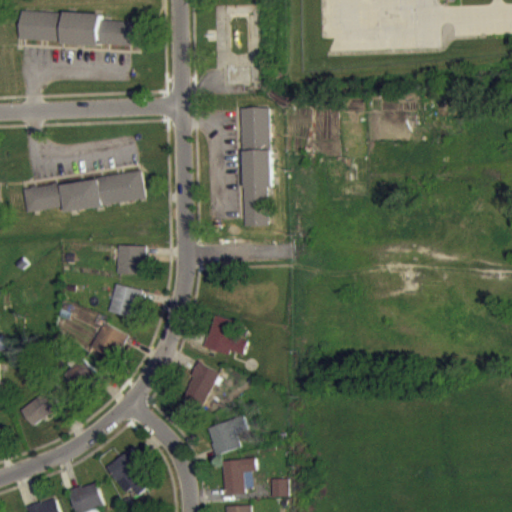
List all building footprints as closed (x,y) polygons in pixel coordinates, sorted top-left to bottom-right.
[(445,0),(446,8),(482,7),(481,0),(445,0)] [(103,24),(24,20),(23,51),(141,56),(142,31),(103,30),(103,24)] [(247,236),(271,236),(270,197),(275,197),(273,117),(244,117),(247,236)] [(148,210),(144,182),(26,198),(29,222),(67,217),(68,220),(148,210)] [(146,285),(148,256),(121,255),(120,284),(146,285)] [(111,321),(136,328),(145,300),(119,293),(111,321)] [(206,357),(232,365),(233,361),(246,365),(250,352),(235,348),(240,331),(216,324),(206,357)] [(94,359),(118,369),(129,343),(106,333),(94,359)] [(70,386),(91,400),(103,382),(82,368),(70,386)] [(222,382),(201,372),(185,408),(206,418),(222,382)] [(63,414),(50,399),(23,420),(36,436),(63,414)] [(211,437),(219,465),(244,457),(239,443),(251,440),(247,426),(211,437)] [(109,477),(129,502),(135,498),(140,506),(156,494),(130,460),(109,477)] [(248,504),(248,498),(256,498),(255,481),(259,481),(258,469),(226,470),(227,504),(248,504)] [(291,488),(274,489),(275,507),(292,506),(291,488)] [(105,511),(99,491),(72,500),(76,511),(105,511)]
